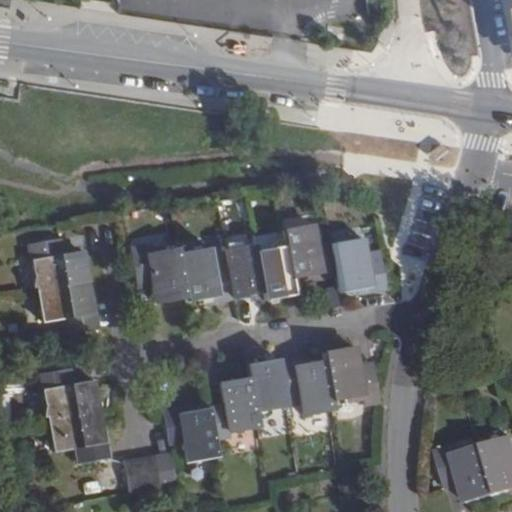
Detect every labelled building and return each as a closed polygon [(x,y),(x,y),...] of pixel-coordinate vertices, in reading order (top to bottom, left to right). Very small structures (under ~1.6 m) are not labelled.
[(284,248),(289,280),(319,275),(319,279),(336,276),(330,245),(315,247),(312,227),(281,232),(284,248)] [(36,292),(83,283),(78,251),(59,255),(56,240),(25,245),(28,260),(31,260),(36,292)] [(385,290),(380,259),(364,262),(360,240),(330,245),(336,276),(338,293),(367,288),(368,293),(385,290)] [(226,268),(231,299),(261,294),(254,253),(253,246),(223,251),(226,268)] [(145,247),(128,250),(135,289),(151,286),(154,304),(184,299),(177,255),(176,251),(147,256),(145,247)] [(177,255),(184,299),(185,302),(215,298),(216,302),(231,299),(226,268),(223,251),(223,248),(177,255)] [(254,253),(261,294),(262,301),(292,296),(289,280),(284,248),(254,253)] [(62,320),(65,335),(96,329),(93,314),(89,315),(83,283),(36,292),(42,323),(62,320)] [(362,407),(377,405),(370,363),(354,366),(352,349),(321,355),(322,363),(329,403),(360,398),(362,407)] [(253,415),(283,409),(281,398),(276,367),(275,361),(245,366),(247,379),(253,415)] [(302,417),(331,412),(329,403),(322,363),(303,366),(294,368),(293,364),(276,367),(281,398),(298,395),(302,417)] [(41,391),(46,421),(94,413),(88,382),(70,385),(67,369),(36,375),(38,391),(41,391)] [(253,415),(247,379),(218,385),(222,407),(206,410),(212,442),(229,439),(228,433),(256,428),(253,415)] [(212,442),(206,410),(177,415),(176,410),(161,413),(166,445),(182,443),(186,464),(215,459),(212,442)] [(94,413),(46,421),(52,453),(72,449),(75,464),(106,459),(103,443),(99,443),(94,413)] [(511,440),(485,448),(499,496),(511,491),(511,440)] [(438,453),(449,492),(464,488),(468,504),(499,496),(485,448),(456,456),(453,448),(438,453)] [(158,489),(173,486),(168,454),(152,457),(158,489)] [(158,489),(152,457),(136,460),(141,491),(158,489)] [(120,463),(126,494),(136,492),(141,491),(136,460),(120,463)]
